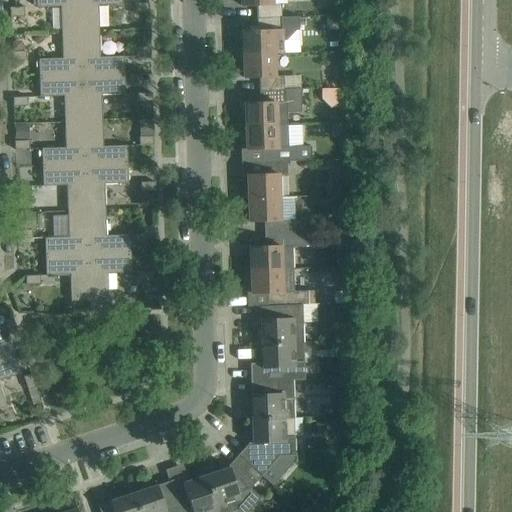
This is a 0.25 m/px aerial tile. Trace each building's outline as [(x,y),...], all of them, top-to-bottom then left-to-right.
[(36,0),(36,7),(60,7),(61,32),(80,32),(78,0),(36,0)] [(98,5),(122,5),(121,0),(78,0),(80,32),(99,31),(98,5)] [(240,0),(241,5),(257,5),(257,18),(282,17),(281,5),(272,5),(272,0),(240,0)] [(149,3),(134,4),(135,12),(149,12),(149,3)] [(10,8),(10,17),(24,16),(24,8),(10,8)] [(240,42),(238,46),(236,49),(236,53),(236,55),(274,54),(283,53),(282,17),(257,18),(257,32),(242,32),(242,40),(240,42)] [(124,56),(100,57),(99,31),(80,32),(82,77),(124,75),(124,56)] [(61,32),(62,59),(38,59),(39,78),(82,77),(80,32),(61,32)] [(150,47),(136,47),(136,56),(150,56),(150,47)] [(11,52),(11,61),(26,60),(25,51),(11,52)] [(243,70),(243,78),(259,77),(259,90),(284,89),(284,76),(275,77),(274,54),(236,55),(236,56),(238,63),(240,66),(243,70)] [(125,94),(124,75),(82,77),(83,121),(102,120),(101,95),(125,94)] [(39,78),(39,97),(63,96),(64,122),(83,121),(82,77),(39,78)] [(241,114),(240,118),(238,121),(238,125),(238,127),(287,125),(287,113),(301,112),(300,89),(284,89),(259,90),(260,103),(244,104),(244,111),(241,114)] [(152,93),(137,93),(138,102),(152,101),(152,93)] [(13,97),(13,106),(27,106),(27,97),(13,97)] [(151,105),(138,105),(138,118),(151,117),(151,105)] [(127,146),(103,146),(102,120),(83,121),(85,166),(127,164),(127,146)] [(64,122),(65,148),(41,148),(42,167),(85,166),(83,121),(64,122)] [(342,124),(331,125),(332,137),(342,136),(342,124)] [(28,125),(14,126),(14,139),(28,139),(28,125)] [(245,142),(246,150),(261,149),(262,162),(287,161),(286,161),(310,160),(310,147),(300,147),(288,147),(287,125),(238,127),(238,130),(240,135),(244,141),(245,142)] [(153,136),(139,137),(139,146),(153,145),(153,136)] [(14,141),(14,150),(29,149),(28,141),(14,141)] [(247,183),(245,186),(242,190),(240,196),(240,199),(279,198),(279,174),(287,174),(287,161),(262,162),(262,175),(247,176),(247,183)] [(104,184),(128,183),(127,164),(85,166),(86,210),(105,210),(104,184)] [(42,167),(42,186),(66,185),(67,211),(86,210),(85,166),(42,167)] [(155,182),(140,182),(141,191),(155,191),(155,182)] [(344,194),(344,184),(331,184),(332,194),(344,194)] [(16,187),(16,195),(30,195),(30,186),(16,187)] [(153,194),(137,194),(137,208),(154,207),(153,194)] [(248,214),(248,222),(264,221),(264,234),(289,233),(289,234),(305,233),(304,220),(280,221),(279,198),(240,199),(241,201),(242,208),(246,212),(248,214)] [(67,211),(68,237),(44,238),(45,256),(88,255),(86,210),(67,211)] [(130,235),(106,236),(105,210),(86,210),(88,255),(131,254),(130,235)] [(156,226),(142,226),(142,235),(157,234),(156,226)] [(17,230),(18,239),(32,239),(32,230),(17,230)] [(249,257),(247,259),(245,263),(244,268),(243,271),(282,269),(281,246),(290,246),(289,234),(289,233),(264,234),(265,247),(249,248),(249,257)] [(107,273),(131,273),(131,254),(88,255),(89,301),(90,301),(90,311),(103,310),(103,300),(108,300),(107,273)] [(45,275),(54,275),(69,275),(70,301),(89,301),(88,255),(45,256),(45,275)] [(250,286),(251,293),(266,293),(267,306),(301,305),(307,305),(307,291),(293,292),(293,269),(282,269),(243,271),(243,272),(245,278),(247,283),(250,286)] [(137,281),(152,280),(151,272),(137,272),(137,281)] [(40,284),(40,275),(25,276),(25,285),(40,284)] [(260,308),(262,308),(263,324),(260,324),(261,344),(303,343),(301,305),(267,306),(260,307),(260,308)] [(17,331),(13,318),(4,320),(9,334),(17,331)] [(347,333),(341,334),(342,341),(347,340),(350,340),(349,333),(347,333)] [(0,360),(15,356),(9,338),(0,340),(0,360)] [(303,343),(261,344),(262,364),(264,364),(265,381),(292,381),(304,380),(303,343)] [(0,388),(0,380),(20,374),(15,356),(0,360),(0,408),(6,406),(0,388)] [(36,387),(31,374),(23,376),(28,390),(36,387)] [(293,418),(292,381),(265,381),(250,382),(251,419),(293,418)] [(251,419),(252,439),(255,439),(255,444),(242,458),(261,476),(279,457),(294,456),(293,418),(251,419)] [(231,470),(226,472),(225,469),(206,475),(218,511),(234,511),(256,505),(250,488),(261,476),(242,458),(231,470)] [(170,484),(169,484),(178,511),(218,511),(206,475),(187,482),(188,484),(172,490),(170,484)] [(153,490),(152,487),(133,493),(139,511),(178,511),(169,484),(153,490)] [(100,507),(99,505),(98,505),(99,511),(139,511),(133,493),(114,499),(115,502),(100,507)]
